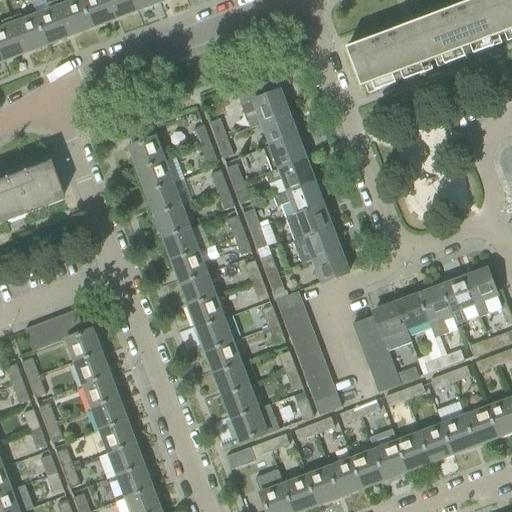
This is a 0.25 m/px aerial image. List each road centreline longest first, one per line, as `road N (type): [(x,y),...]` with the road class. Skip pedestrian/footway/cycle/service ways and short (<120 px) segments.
road 1 (residential): [(491,226),(399,253),(301,0)]
road 2 (residential): [(210,511),(117,273)]
road 3 (residential): [(52,95),(289,0)]
road 4 (residential): [(117,273),(52,95)]
road 5 (residential): [(491,226),(479,142),(481,133),(511,121)]
road 6 (residential): [(0,316),(117,273)]
